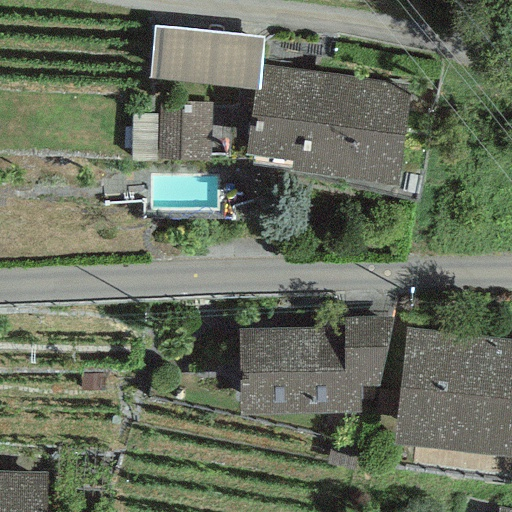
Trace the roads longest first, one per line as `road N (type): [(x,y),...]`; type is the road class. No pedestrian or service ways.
road 1 (residential): [(511,272),(0,285)]
road 2 (unclassified): [(511,57),(158,0)]
